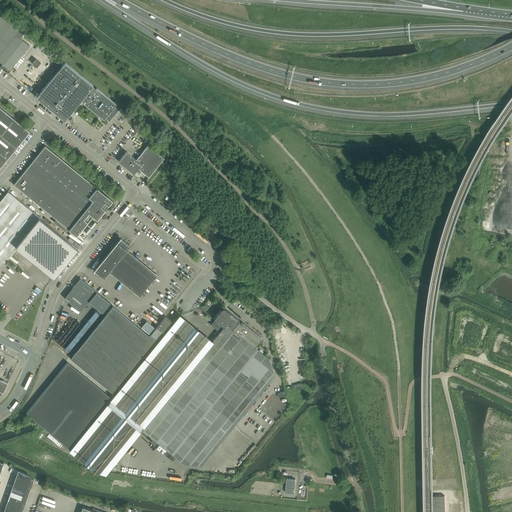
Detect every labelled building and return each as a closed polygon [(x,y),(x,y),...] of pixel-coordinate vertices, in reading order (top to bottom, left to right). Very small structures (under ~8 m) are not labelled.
[(0,19),(0,53),(20,28),(4,15),(1,19),(0,19)] [(20,28),(0,53),(0,61),(0,62),(2,64),(0,66),(4,68),(4,69),(8,72),(9,73),(13,68),(12,67),(13,66),(29,46),(20,38),(25,32),(20,28)] [(93,85),(66,63),(65,62),(62,66),(44,88),(40,92),(36,97),(65,120),(82,99),(86,101),(84,103),(100,116),(100,118),(102,118),(104,120),(105,118),(109,121),(118,109),(115,106),(117,104),(97,88),(96,88),(93,86),(93,85)] [(0,167),(28,134),(30,131),(0,107),(0,167)] [(96,187),(45,145),(13,184),(69,229),(68,230),(76,236),(92,216),(97,220),(113,200),(97,187),(96,187)] [(126,152),(118,161),(119,161),(134,174),(138,168),(149,177),(164,158),(148,145),(136,160),(126,152)] [(0,264),(6,257),(15,246),(54,277),(77,248),(39,217),(39,216),(8,191),(0,200),(0,264)] [(127,250),(130,246),(120,239),(112,249),(111,249),(94,271),(95,271),(104,278),(109,272),(139,296),(157,274),(127,250)] [(79,279),(64,298),(81,311),(89,301),(102,312),(110,302),(82,280),(79,279)] [(113,306),(72,357),(70,359),(115,395),(173,325),(173,324),(173,323),(173,322),(172,322),(165,316),(149,336),(113,306)] [(202,466),(275,375),(269,358),(254,346),(262,338),(242,321),(241,323),(238,320),(239,319),(225,308),(224,308),(224,307),(223,307),(223,308),(222,308),(214,318),(215,319),(211,325),(219,332),(212,341),(141,429),(184,464),(202,466)] [(113,399),(71,449),(102,476),(141,429),(212,341),(179,316),(173,325),(115,395),(113,399)] [(155,328),(153,326),(147,321),(141,327),(149,334),(155,328)] [(68,362),(56,376),(26,413),(71,449),(113,399),(68,362)] [(18,470),(3,511),(22,511),(34,479),(29,475),(18,470)] [(287,478),(285,492),(294,493),(296,479),(287,478)] [(445,511),(445,496),(433,496),(433,511),(445,511)]
